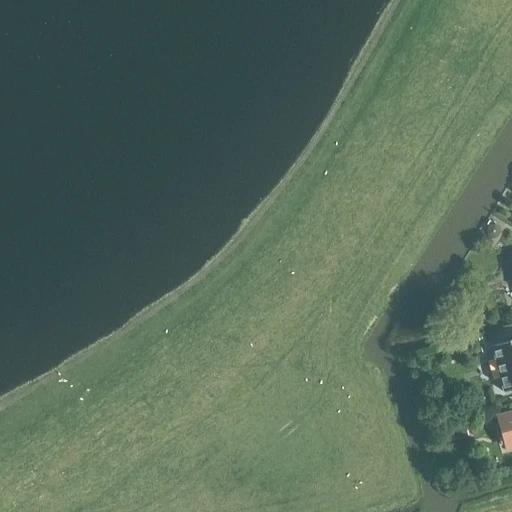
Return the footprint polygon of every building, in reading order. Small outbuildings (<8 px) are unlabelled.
[(489,226),(486,230),(487,235),(491,238),(496,237),(499,233),(498,228),(494,225),(489,226)] [(511,340),(490,346),(502,392),(511,389),(511,340)] [(483,399),(468,403),(470,412),(486,408),(483,399)] [(511,416),(502,419),(509,446),(511,445),(511,416)] [(463,426),(451,430),(454,440),(466,437),(463,426)]
